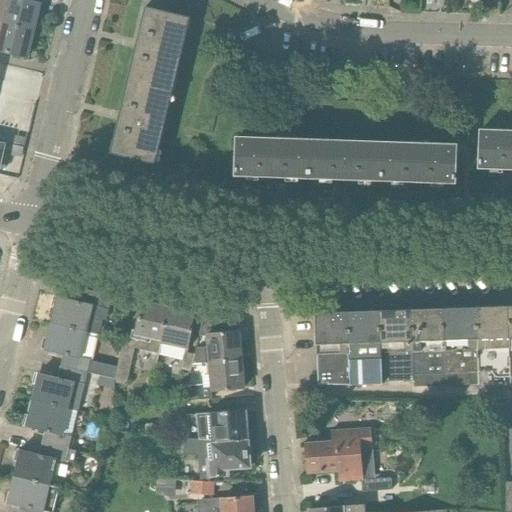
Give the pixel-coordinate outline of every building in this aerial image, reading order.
[(40,4),(21,0),(0,0),(0,23),(33,31),(40,4)] [(164,129),(172,92),(181,56),(190,19),(145,8),(127,82),(110,155),(155,166),(164,129)] [(0,52),(27,58),(33,31),(0,23),(0,52)] [(511,170),(511,132),(480,131),(479,169),(511,170)] [(382,182),(423,183),(455,184),(456,147),(383,144),(310,142),(237,139),(235,177),(309,179),(382,182)] [(52,325),(87,334),(99,337),(103,321),(106,321),(112,298),(75,289),(72,301),(58,297),(52,325)] [(143,304),(136,340),(137,340),(135,350),(159,355),(161,345),(168,310),(143,304)] [(476,309),(478,373),(492,374),(492,388),(511,388),(510,349),(509,308),(476,309)] [(470,374),(478,373),(476,309),(443,310),(446,387),(470,386),(470,374)] [(161,345),(187,351),(191,329),(189,329),(192,315),(168,310),(161,345)] [(414,388),(446,387),(443,310),(411,311),(413,353),(414,388)] [(381,354),(413,353),(411,311),(379,312),(381,354)] [(382,386),(381,354),(379,312),(348,313),(350,386),(354,387),(382,386)] [(317,386),(350,386),(348,313),(315,315),(316,356),(317,386)] [(208,364),(241,362),(239,334),(223,335),(222,322),(204,318),(201,334),(205,336),(208,364)] [(62,367),(87,374),(90,361),(81,358),(87,334),(52,325),(45,351),(64,356),(62,367)] [(127,384),(135,350),(137,340),(136,340),(124,338),(118,368),(115,381),(127,384)] [(180,371),(191,374),(195,355),(184,352),(180,371)] [(115,381),(118,368),(90,361),(87,374),(99,377),(115,381)] [(213,400),(212,392),(244,390),(241,362),(208,364),(210,389),(202,389),(202,386),(187,387),(184,403),(213,400)] [(33,402),(69,411),(79,412),(87,374),(62,367),(59,379),(40,374),(33,402)] [(43,444),(69,451),(72,437),(63,435),(69,411),(33,402),(27,428),(46,433),(43,444)] [(217,445),(248,442),(245,413),(228,415),(227,413),(202,415),(203,423),(200,423),(200,441),(217,445)] [(339,482),(375,479),(371,430),(330,433),(332,443),(304,445),(307,474),(339,472),(339,482)] [(206,464),(207,479),(228,477),(228,471),(250,469),(248,442),(217,445),(200,441),(184,439),(183,456),(199,457),(199,464),(206,464)] [(15,479),(50,487),(56,462),(66,464),(69,451),(43,444),(40,456),(21,451),(15,479)] [(26,511),(52,511),(58,489),(50,487),(15,479),(8,505),(27,510),(26,511)] [(190,496),(214,497),(215,483),(191,482),(190,496)] [(220,511),(253,511),(252,498),(220,501),(220,511)]
